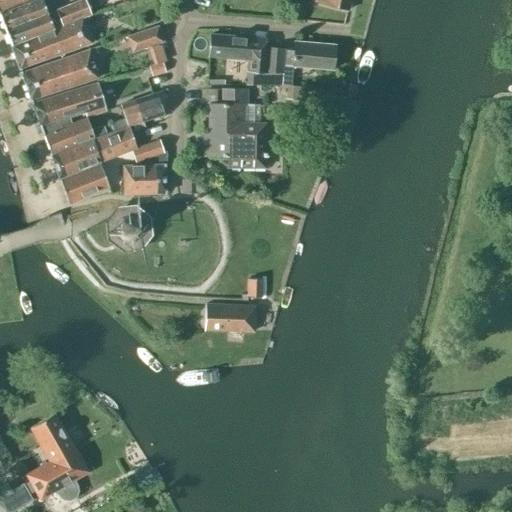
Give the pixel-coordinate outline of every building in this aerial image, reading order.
[(0,0),(0,10),(26,0),(0,0)] [(84,0),(79,0),(46,13),(40,0),(30,0),(0,11),(0,20),(10,44),(81,17),(90,14),(84,0)] [(297,0),(291,0),(289,14),(302,17),(305,1),(297,0)] [(350,0),(313,0),(314,1),(348,10),(350,0)] [(81,18),(10,45),(18,68),(90,43),(81,18)] [(124,35),(130,51),(162,40),(156,23),(124,35)] [(248,60),(246,83),(263,84),(267,44),(249,42),(250,38),(210,34),(208,56),(248,60)] [(292,66),(332,69),(334,45),(294,42),(293,51),(283,51),(283,49),(266,47),(263,84),(280,85),(282,65),(292,66)] [(20,72),(30,99),(97,78),(90,58),(87,49),(20,72)] [(147,64),(151,75),(164,71),(160,60),(147,64)] [(96,82),(31,103),(42,134),(86,117),(105,110),(96,82)] [(282,97),(301,99),(302,85),(283,83),(282,97)] [(215,87),(199,87),(199,104),(208,104),(208,156),(224,156),(224,166),(263,167),(263,124),(248,124),(248,127),(240,127),(240,104),(246,104),(246,89),(221,89),(221,104),(215,104),(215,87)] [(162,115),(154,93),(119,105),(125,120),(127,126),(135,122),(138,129),(144,126),(142,121),(162,115)] [(86,118),(43,135),(50,155),(94,138),(86,118)] [(125,120),(115,123),(117,130),(127,126),(125,120)] [(94,139),(103,160),(134,148),(129,132),(138,129),(135,122),(127,126),(117,130),(94,139)] [(94,139),(50,156),(58,178),(103,160),(94,139)] [(159,140),(134,148),(130,150),(134,161),(163,152),(159,140)] [(99,163),(58,179),(67,203),(108,187),(99,163)] [(163,164),(122,165),(123,194),(164,193),(163,164)] [(141,221),(132,214),(120,215),(113,224),(114,235),(123,242),(135,241),(141,232),(141,221)] [(241,274),(240,299),(260,300),(261,274),(241,274)] [(205,304),(204,329),(252,331),(253,306),(205,304)] [(50,462),(74,448),(54,413),(30,427),(49,461),(50,462)] [(87,471),(74,448),(50,462),(49,461),(26,474),(40,498),(56,489),(59,494),(63,497),(69,498),(73,495),(75,490),(74,485),(71,480),(87,471)]
